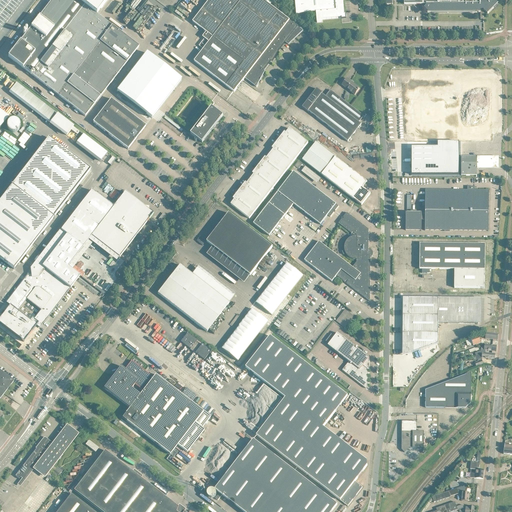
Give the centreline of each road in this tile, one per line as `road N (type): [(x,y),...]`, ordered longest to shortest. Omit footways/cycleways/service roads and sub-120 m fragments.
road 1 (unclassified): [(368,511),(385,418),(386,354),(375,60)]
road 2 (tertiary): [(485,511),(511,264)]
road 3 (unknown): [(125,336),(227,417),(180,485)]
road 4 (unclassified): [(214,511),(71,401)]
road 5 (unknown): [(387,232),(485,229),(492,186)]
road 6 (tertiary): [(195,211),(110,321)]
road 7 (tertiary): [(511,50),(374,49)]
road 8 (tertiary): [(375,60),(511,61)]
